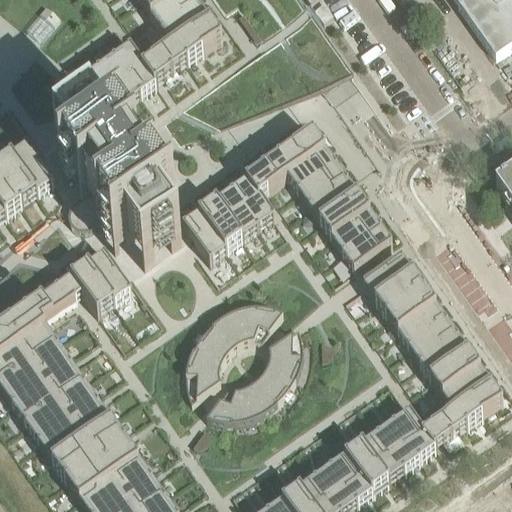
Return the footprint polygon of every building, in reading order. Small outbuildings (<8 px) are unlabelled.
[(131,0),(139,10),(139,11),(154,0),(131,0)] [(154,0),(139,11),(140,11),(139,12),(149,25),(150,26),(187,0),(154,0)] [(189,0),(187,0),(150,26),(160,41),(161,42),(200,15),(196,10),(195,9),(193,6),(192,4),(189,0)] [(316,0),(303,0),(310,10),(319,3),(316,0)] [(511,54),(511,0),(462,0),(468,8),(459,14),(496,66),(511,54)] [(324,10),(314,17),(323,30),(333,23),(324,10)] [(40,21),(26,37),(40,48),(54,32),(59,26),(46,13),(40,20),(40,21)] [(200,15),(161,42),(162,43),(161,43),(171,57),(172,58),(211,31),(210,30),(211,30),(210,30),(200,16),(200,15)] [(243,21),(238,24),(256,50),(261,47),(262,46),(243,21)] [(352,82),(311,24),(200,102),(222,133),(228,130),(322,94),(352,82)] [(147,74),(145,75),(146,76),(145,76),(157,93),(158,94),(160,93),(164,90),(165,89),(172,84),(173,83),(180,79),(187,73),(188,72),(203,62),(222,48),(221,46),(222,46),(211,31),(211,32),(211,31),(172,58),(171,57),(152,70),(151,71),(147,74)] [(114,67),(114,68),(141,106),(141,105),(141,106),(156,95),(157,94),(157,95),(158,94),(157,93),(145,76),(146,76),(145,75),(131,56),(130,56),(129,57),(114,67)] [(99,78),(98,79),(125,117),(126,116),(126,117),(140,106),(141,106),(114,68),(113,68),(98,78),(99,78)] [(83,89),(81,91),(90,103),(97,112),(96,113),(100,119),(101,118),(108,129),(110,127),(110,128),(125,117),(124,117),(125,117),(98,79),(97,79),(83,89)] [(90,127),(56,150),(58,153),(59,153),(74,175),(65,181),(67,184),(77,198),(83,206),(81,207),(81,208),(75,213),(72,216),(71,217),(69,219),(68,223),(68,227),(69,231),(71,234),(74,237),(77,240),(81,241),(85,241),(87,240),(89,240),(92,238),(99,233),(100,234),(102,233),(106,238),(117,255),(119,257),(127,251),(128,250),(144,273),(143,274),(145,276),(154,269),(172,257),(178,252),(181,250),(180,248),(179,248),(163,225),(164,225),(172,219),(171,217),(158,200),(154,194),(163,187),(146,163),(137,169),(129,158),(121,146),(119,144),(111,149),(110,150),(94,127),(95,127),(93,125),(90,127)] [(251,187),(248,188),(261,207),(261,206),(262,207),(264,205),(268,203),(268,202),(269,202),(287,188),(287,187),(325,160),(325,159),(315,145),(314,145),(313,143),(293,157),(279,167),(278,168),(270,173),(270,174),(264,178),(264,177),(263,178),(262,179),(261,180),(255,184),(254,185),(251,187)] [(12,166),(11,167),(38,205),(53,194),(55,193),(48,183),(48,182),(44,176),(43,176),(37,167),(28,155),(26,156),(26,155),(11,166),(12,166)] [(325,160),(287,187),(287,188),(298,203),(336,176),(336,175),(333,171),(332,170),(330,166),(329,165),(326,161),(325,160)] [(0,184),(22,216),(38,205),(11,167),(10,167),(0,173),(0,184)] [(336,176),(298,203),(299,204),(309,219),(348,191),(337,176),(336,176)] [(511,183),(497,194),(511,215),(511,183)] [(0,220),(5,227),(5,228),(22,216),(0,184),(0,220)] [(232,201),(231,201),(258,239),(274,229),(273,228),(274,228),(275,227),(261,208),(262,208),(262,207),(261,206),(261,207),(248,188),(232,200),(232,201)] [(348,191),(309,219),(310,220),(320,234),(359,207),(348,192),(348,191)] [(216,212),(243,250),(258,239),(231,201),(230,201),(216,211),(216,212)] [(359,207),(320,234),(321,236),(331,250),(370,223),(359,208),(359,207)] [(200,223),(227,262),(243,250),(216,212),(215,212),(200,222),(200,223)] [(185,234),(183,235),(190,245),(194,251),(201,261),(210,273),(212,272),(227,262),(200,223),(199,223),(184,233),(185,234)] [(370,223),(331,250),(332,251),(342,266),(381,238),(370,224),(370,223)] [(381,238),(342,266),(343,267),(353,281),(354,281),(354,282),(363,276),(367,273),(376,267),(382,263),(392,256),(391,254),(381,239),(381,238)] [(103,264),(88,275),(115,314),(130,303),(132,302),(123,289),(116,280),(117,280),(112,274),(105,264),(103,265),(103,264)] [(373,289),(364,296),(364,297),(365,297),(365,298),(375,312),(413,285),(403,270),(403,271),(402,269),(391,276),(385,280),(386,280),(377,286),(373,289)] [(88,275),(70,287),(71,288),(82,304),(83,305),(98,326),(99,325),(100,324),(100,325),(115,314),(88,275)] [(413,285),(375,312),(386,328),(424,300),(413,285)] [(0,367),(49,333),(47,330),(76,309),(76,310),(77,309),(79,307),(83,305),(82,304),(71,288),(70,287),(67,290),(65,292),(55,299),(42,307),(0,337),(0,367)] [(424,300),(386,328),(397,343),(435,316),(424,300)] [(435,316),(397,343),(408,359),(446,331),(435,316)] [(231,324),(239,356),(242,355),(245,353),(248,352),(251,352),(254,351),(255,351),(257,351),(259,352),(260,352),(262,353),(277,332),(278,330),(283,324),(279,322),(275,320),(271,319),(267,318),(263,318),(260,318),(258,318),(255,318),(249,319),(243,320),(237,322),(232,324),(231,324)] [(192,364),(224,372),(225,369),(227,366),(230,364),(232,361),(234,359),(236,358),(239,356),(231,324),(226,327),(221,330),(216,333),(212,337),(213,337),(212,338),(210,340),(208,342),(206,344),(205,345),(201,350),(199,354),(198,355),(197,357),(195,359),(194,361),(193,361),(192,362),(192,363),(192,364)] [(446,331),(408,359),(419,374),(457,347),(446,331)] [(49,333),(0,367),(0,396),(62,352),(51,337),(49,333)] [(267,380),(265,383),(295,392),(296,392),(297,391),(297,390),(298,389),(300,385),(301,381),(302,376),(303,371),(304,367),(304,362),(303,357),(303,352),(302,351),(301,347),(300,344),(299,341),(298,340),(298,339),(269,360),(269,361),(270,363),(270,365),(270,366),(270,368),(270,369),(269,373),(268,376),(267,380)] [(457,347),(419,374),(430,390),(468,362),(457,347)] [(322,351),(321,351),(322,371),(323,371),(324,371),(325,371),(326,371),(326,370),(327,370),(328,370),(329,369),(330,368),(331,367),(331,366),(332,366),(332,365),(332,364),(333,363),(333,362),(333,361),(333,360),(333,359),(332,358),(332,357),(332,356),(331,355),(330,354),(329,353),(328,352),(327,352),(326,352),(326,351),(325,351),(324,351),(323,351),(322,351)] [(62,352),(0,396),(0,398),(12,416),(76,371),(73,368),(62,352)] [(468,362),(430,390),(441,405),(479,378),(468,362)] [(186,384),(186,390),(186,395),(187,401),(187,402),(187,403),(189,407),(190,410),(192,413),(200,407),(202,406),(221,393),(220,391),(220,389),(220,386),(220,384),(220,381),(221,378),(222,375),(224,372),(192,364),(190,369),(188,374),(187,379),(186,384)] [(76,371),(12,416),(26,435),(89,390),(87,387),(78,375),(76,371)] [(479,378),(441,405),(452,421),(491,394),(479,378)] [(252,396),(249,398),(257,429),(258,429),(263,427),(267,424),(272,421),(276,417),(277,417),(278,416),(277,415),(279,413),(281,411),(283,409),(284,408),(288,403),(290,400),(292,398),(293,396),(294,394),(295,392),(265,383),(263,385),(261,388),(259,390),(257,392),(255,394),(252,396)] [(89,390),(26,435),(39,454),(103,409),(100,406),(89,390)] [(427,438),(424,440),(425,441),(424,441),(431,451),(437,458),(438,459),(441,457),(443,455),(482,427),(503,412),(502,411),(502,410),(491,394),(452,421),(433,435),(431,436),(430,436),(427,438)] [(212,422),(207,429),(211,431),(215,432),(219,434),(223,435),(227,435),(230,435),(233,435),(236,435),(241,434),(247,433),(252,431),(257,429),(249,398),(247,399),(244,400),(242,401),(239,401),(236,402),(234,401),(232,401),(230,401),(228,400),(212,422)] [(103,409),(39,454),(52,473),(112,431),(113,432),(116,430),(115,428),(116,428),(105,413),(103,409)] [(408,422),(394,432),(421,471),(438,459),(437,458),(431,451),(424,441),(425,441),(424,440),(410,421),(409,422),(408,422)] [(112,431),(52,473),(66,492),(126,450),(123,446),(123,445),(122,445),(113,432),(112,431)] [(394,432),(378,443),(405,482),(421,471),(394,432)] [(205,438),(193,455),(194,456),(195,456),(196,456),(196,457),(197,457),(198,457),(199,457),(200,457),(201,457),(202,457),(203,457),(204,456),(205,456),(206,455),(207,454),(208,453),(209,452),(209,451),(209,450),(210,450),(210,449),(210,448),(210,447),(210,446),(210,445),(210,444),(209,444),(209,443),(208,442),(208,441),(207,441),(207,440),(206,439),(205,438)] [(378,443),(362,454),(390,493),(405,482),(378,443)] [(126,450),(66,492),(67,493),(70,498),(71,499),(74,504),(75,505),(78,509),(79,511),(139,469),(138,468),(128,454),(129,454),(128,453),(126,450)] [(362,454),(346,465),(374,504),(390,493),(362,454)] [(139,469),(79,511),(117,511),(156,485),(154,482),(143,467),(142,465),(138,468),(139,469)] [(346,465),(330,477),(355,511),(362,511),(374,504),(346,465)] [(355,511),(330,477),(315,488),(331,511),(355,511)] [(156,485),(117,511),(158,511),(169,504),(158,488),(156,485)] [(331,511),(315,488),(299,499),(307,511),(331,511)] [(307,511),(299,499),(283,510),(283,511),(307,511)]
